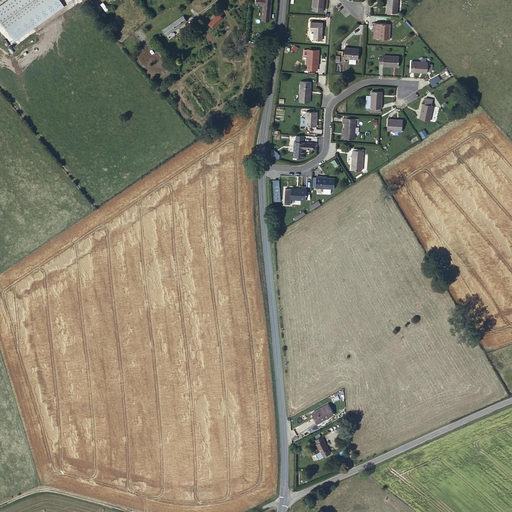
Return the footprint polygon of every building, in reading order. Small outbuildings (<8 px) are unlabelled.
[(7,27),(49,0),(3,0),(0,2),(0,22),(6,32),(9,30),(7,27)] [(63,5),(58,0),(49,0),(7,27),(9,30),(6,32),(7,34),(11,39),(63,5)] [(312,0),(312,13),(323,13),(323,0),(312,0)] [(398,0),(388,0),(388,14),(398,14),(398,0)] [(222,19),(219,14),(212,21),(215,25),(222,19)] [(186,21),(182,16),(163,29),(166,34),(186,21)] [(312,29),(312,30),(316,30),(316,39),(324,39),(325,22),(313,21),(312,29)] [(389,25),(378,25),(378,40),(389,40),(389,25)] [(360,49),(346,49),(346,59),(360,59),(360,49)] [(303,70),(315,70),(315,50),(305,50),(303,70)] [(383,64),(383,66),(399,67),(400,57),(384,56),(384,58),(383,64)] [(410,71),(427,72),(427,70),(428,63),(428,61),(410,60),(410,71)] [(438,75),(429,81),(433,87),(442,81),(438,75)] [(300,100),(310,101),(311,80),(301,80),(300,100)] [(381,109),(381,94),(372,93),(370,109),(380,110),(381,109)] [(423,104),(420,118),(431,121),(434,106),(426,104),(426,105),(423,104)] [(307,125),(317,126),(317,111),(307,111),(307,125)] [(404,120),(388,118),(387,131),(403,132),(404,120)] [(346,133),(346,140),(356,141),(357,127),(347,126),(346,133)] [(419,132),(423,138),(428,135),(424,129),(419,132)] [(292,155),(302,156),(303,147),(303,145),(303,140),(292,140),(292,155)] [(355,152),(354,171),(364,172),(366,153),(355,152)] [(335,180),(318,179),(318,190),(325,190),(325,195),(332,195),(332,190),(335,190),(335,180)] [(307,187),(291,186),(291,187),(285,186),(284,204),(290,204),(290,200),(306,201),(307,187)] [(313,206),(313,211),(322,205),(320,202),(313,206)] [(297,221),(307,215),(305,213),(296,219),(297,221)] [(332,415),(327,405),(311,414),(317,424),(332,415)] [(319,437),(314,440),(316,445),(313,446),(319,458),(328,454),(319,437)]
